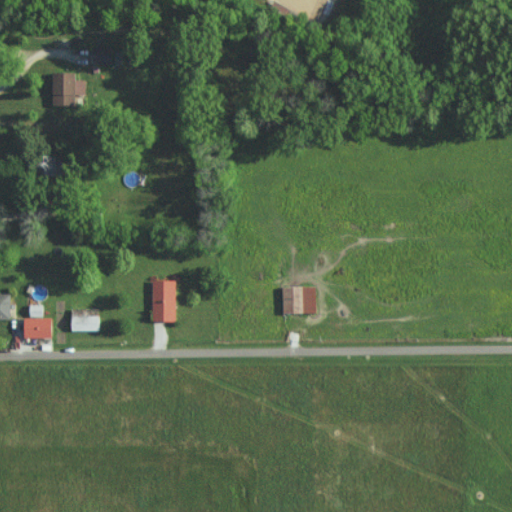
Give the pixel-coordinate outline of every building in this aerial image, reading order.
[(94,64),(114,63),(114,46),(93,46),(94,64)] [(87,79),(78,79),(79,72),(55,71),(54,104),(77,105),(77,93),(87,93),(87,79)] [(153,320),(177,320),(177,279),(154,279),(153,320)] [(314,285),(279,286),(279,313),(314,312),(314,285)] [(0,317),(11,318),(12,293),(0,292),(0,317)] [(26,316),(26,337),(55,337),(54,316),(44,316),(44,304),(31,304),(31,316),(26,316)] [(73,330),(102,330),(102,315),(81,315),(81,311),(74,311),(73,330)]
